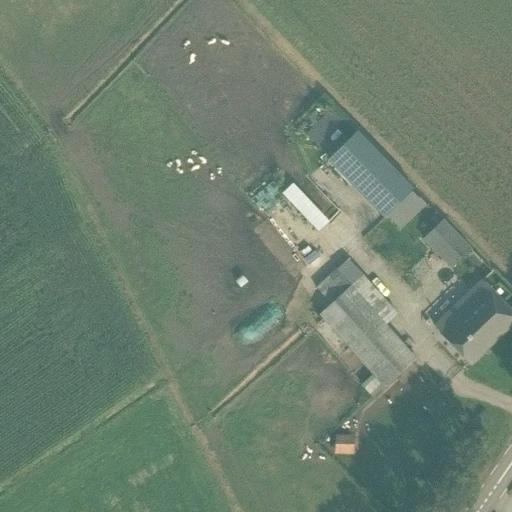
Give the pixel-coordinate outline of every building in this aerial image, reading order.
[(327,109),(305,133),(317,143),(339,119),(327,109)] [(411,190),(355,132),(326,160),(382,218),(411,190)] [(276,193),(312,229),(324,218),(288,181),(276,193)] [(450,268),(469,249),(443,222),(423,240),(450,268)] [(397,267),(416,286),(424,278),(406,259),(397,267)] [(318,317),(370,373),(372,375),(360,386),(371,398),(414,359),(384,326),(396,315),(346,261),(336,270),(335,269),(315,288),(330,305),(318,317)] [(511,325),(511,312),(481,280),(433,326),(441,335),(440,336),(469,366),(511,325)] [(335,437),(335,455),(353,455),(353,437),(335,437)]
